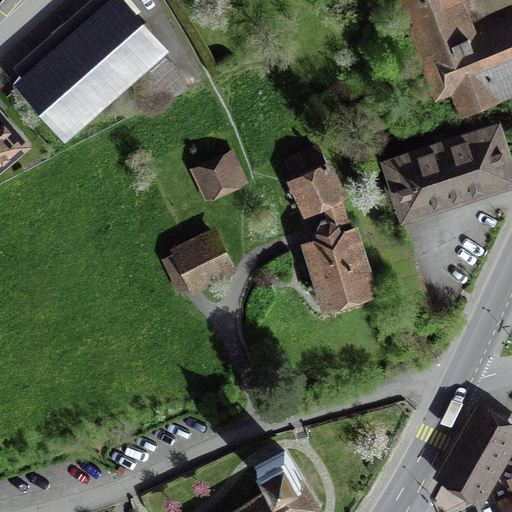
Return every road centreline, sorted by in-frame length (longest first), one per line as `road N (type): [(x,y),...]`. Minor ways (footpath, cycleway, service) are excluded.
road 1 (residential): [(48,511),(132,488),(279,425)]
road 2 (residential): [(457,387),(434,384),(279,425)]
road 3 (secondary): [(393,511),(457,387)]
